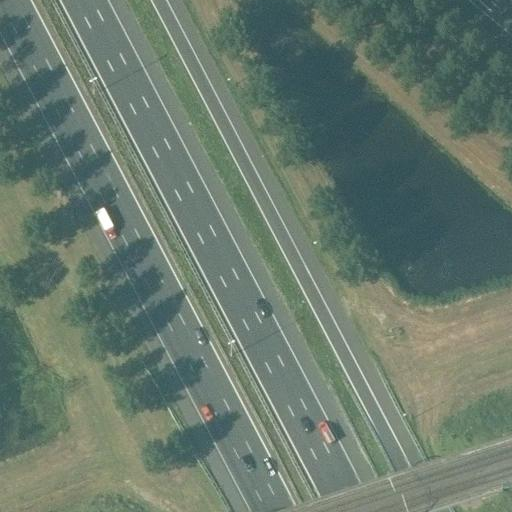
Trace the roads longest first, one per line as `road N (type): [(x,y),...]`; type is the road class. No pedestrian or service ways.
road 1 (motorway): [(426,511),(158,0)]
road 2 (motorway): [(4,0),(272,511)]
road 3 (motorway): [(348,511),(81,0)]
road 4 (track): [(181,511),(116,459),(53,335),(48,306),(61,188)]
road 5 (track): [(511,347),(424,366),(362,300),(313,294)]
